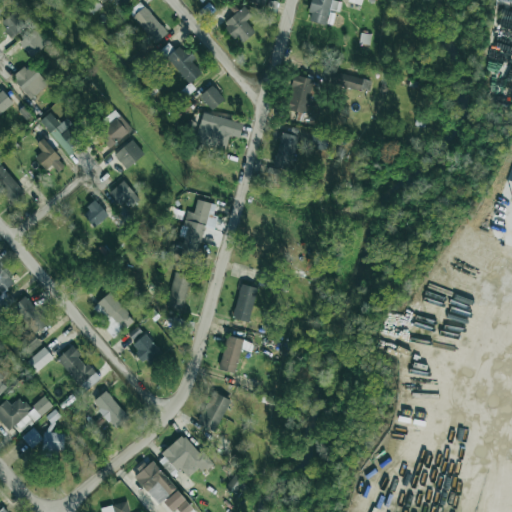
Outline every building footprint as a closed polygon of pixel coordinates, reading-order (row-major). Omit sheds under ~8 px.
[(12,0),(0,0),(0,7),(4,8),(12,8),(12,0)] [(331,0),(311,0),(307,20),(331,26),(335,12),(338,13),(341,2),(331,0)] [(511,31),(511,0),(497,0),(496,3),(505,5),(504,12),(498,11),(494,28),(511,31)] [(154,44),(167,34),(145,6),(132,16),(154,44)] [(245,21),(252,15),(243,6),(223,24),(240,44),(255,32),(245,21)] [(0,24),(11,38),(26,25),(15,11),(0,22),(0,24)] [(49,41),(36,26),(18,42),(31,57),(49,41)] [(187,85),(202,73),(181,45),(173,51),(168,44),(160,50),(187,85)] [(31,99),(48,84),(29,63),(12,79),(31,99)] [(333,84),(368,92),(371,80),(336,72),(333,84)] [(316,97),(319,82),(294,76),(287,110),(305,114),(308,96),(316,97)] [(200,94),(210,110),(224,102),(214,86),(200,94)] [(0,87),(0,112),(12,104),(0,87)] [(18,110),(25,120),(31,116),(24,106),(18,110)] [(109,148),(131,129),(114,110),(104,119),(108,124),(96,134),(109,148)] [(67,117),(59,124),(50,112),(40,121),(65,153),(84,138),(67,117)] [(242,123),(202,112),(194,142),(226,150),(229,135),(238,138),(242,123)] [(298,137),(282,132),(272,165),(287,170),(298,137)] [(35,144),(41,151),(34,157),(45,171),(52,165),(57,172),(65,166),(43,138),(35,144)] [(114,155),(126,170),(144,155),(132,140),(114,155)] [(0,189),(12,203),(24,191),(0,164),(0,189)] [(278,182),(281,170),(269,168),(266,179),(278,182)] [(138,199),(123,180),(108,192),(123,211),(138,199)] [(215,204),(197,200),(193,213),(185,211),(174,255),(196,260),(204,226),(214,228),(217,217),(213,216),(215,204)] [(108,215),(95,201),(81,214),(94,228),(108,215)] [(0,293),(13,281),(0,267),(0,293)] [(165,306),(182,311),(191,276),(174,272),(165,306)] [(257,289),(241,284),(232,318),(247,322),(257,289)] [(13,299),(4,291),(0,295),(0,302),(6,307),(13,299)] [(90,310),(115,336),(133,319),(109,293),(90,310)] [(33,335),(47,324),(26,296),(12,307),(33,335)] [(125,336),(149,365),(162,355),(138,326),(125,336)] [(234,374),(244,340),(227,335),(217,369),(234,374)] [(71,346),(56,359),(84,392),(99,379),(71,346)] [(25,363),(34,374),(53,358),(43,347),(25,363)] [(92,402),(116,428),(128,417),(105,391),(92,402)] [(214,432),(230,400),(213,392),(196,423),(214,432)] [(0,404),(0,421),(9,431),(18,423),(22,428),(32,419),(35,422),(52,406),(44,396),(30,408),(20,397),(10,405),(5,400),(0,404)] [(21,437),(31,448),(42,439),(33,427),(21,437)] [(64,433),(43,433),(43,452),(63,453),(64,433)] [(171,477),(181,469),(189,480),(211,462),(202,450),(197,453),(184,436),(156,458),(171,477)] [(158,505),(162,501),(171,511),(172,511),(176,509),(178,511),(189,511),(193,509),(150,460),(132,475),(158,505)] [(247,481),(237,472),(225,487),(235,495),(247,481)] [(128,511),(127,502),(100,507),(101,511),(128,511)]
